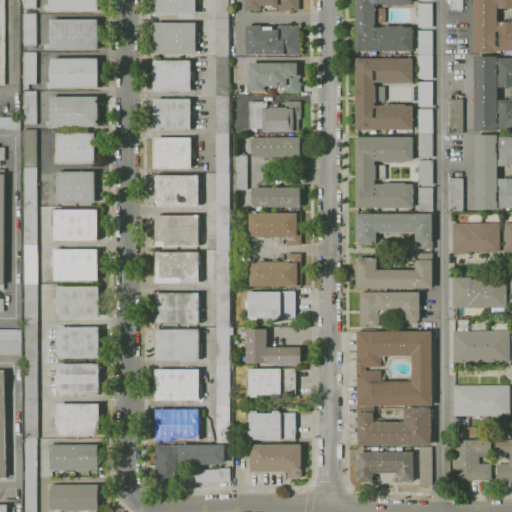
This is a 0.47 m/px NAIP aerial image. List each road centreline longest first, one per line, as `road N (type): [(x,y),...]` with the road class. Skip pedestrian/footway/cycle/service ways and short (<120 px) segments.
road 1 (residential): [(328,0),(330,505)]
road 2 (residential): [(125,0),(128,478),(138,498)]
road 3 (residential): [(320,504),(157,506),(138,498)]
road 4 (residential): [(511,510),(330,505)]
